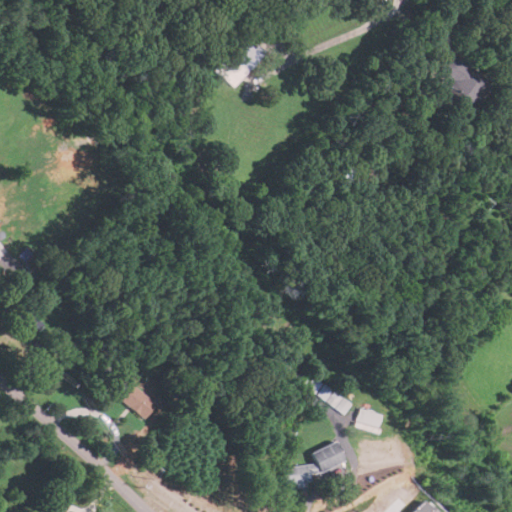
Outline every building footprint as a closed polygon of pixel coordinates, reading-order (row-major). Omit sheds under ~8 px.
[(413,20),(400,8),(385,23),(397,35),(413,20)] [(212,70),(232,87),(261,53),(242,35),(212,70)] [(443,94),(468,112),(490,81),(448,53),(436,70),(452,81),(443,94)] [(21,328),(27,336),(39,327),(32,319),(21,328)] [(351,401),(311,378),(304,389),(345,412),(351,401)] [(153,405),(131,386),(119,400),(140,419),(153,405)] [(379,415),(358,408),(353,423),(374,430),(379,415)] [(309,451),(312,459),(280,472),(285,485),(294,482),(297,488),(311,482),(309,475),(342,462),(334,441),(309,451)] [(406,511),(430,511),(419,500),(406,511)]
